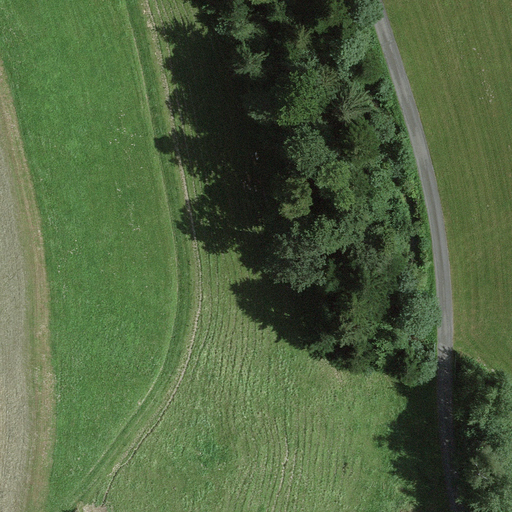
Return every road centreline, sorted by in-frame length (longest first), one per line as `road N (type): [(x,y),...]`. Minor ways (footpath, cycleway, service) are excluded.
road 1 (track): [(131,0),(173,178),(188,289),(180,357),(147,417),(69,511)]
road 2 (unclassified): [(375,0),(429,170),(441,238),(444,379),(459,511)]
